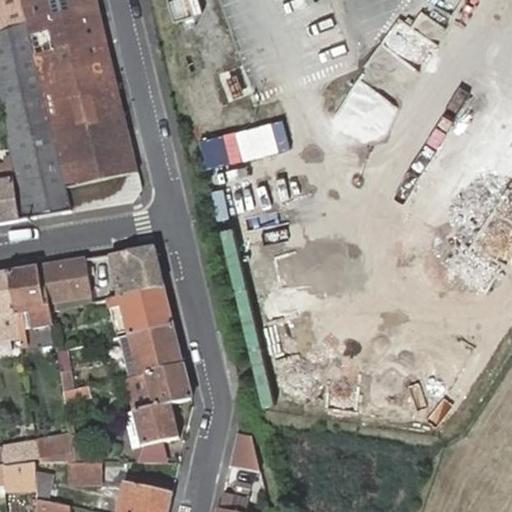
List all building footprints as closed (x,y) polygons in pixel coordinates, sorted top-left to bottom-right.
[(0,0),(0,34),(28,25),(22,0),(0,0)] [(108,41),(97,0),(22,0),(28,25),(36,59),(108,41)] [(139,174),(108,41),(36,59),(28,25),(0,34),(0,89),(11,156),(12,166),(22,222),(73,213),(135,203),(143,190),(139,174)] [(0,225),(22,222),(12,166),(11,156),(5,157),(6,168),(0,168),(0,225)] [(166,287),(157,249),(130,254),(112,257),(119,299),(166,287)] [(87,261),(46,268),(52,309),(53,314),(60,312),(58,304),(93,296),(90,277),(87,261)] [(41,268),(11,274),(17,313),(19,324),(19,328),(22,342),(28,341),(23,314),(33,313),(35,330),(51,327),(47,310),(41,268)] [(11,274),(0,275),(0,315),(17,313),(11,274)] [(109,301),(119,340),(123,339),(175,326),(166,287),(119,299),(114,301),(109,301)] [(58,304),(60,312),(94,305),(93,296),(58,304)] [(52,309),(47,310),(51,327),(55,326),(53,314),(52,309)] [(175,326),(123,339),(133,378),(150,374),(185,366),(175,326)] [(69,352),(60,354),(63,375),(71,373),(72,373),(69,352)] [(193,400),(185,366),(150,374),(133,378),(130,379),(138,413),(158,408),(173,405),(193,400)] [(71,373),(63,375),(66,394),(76,392),(71,373)] [(76,392),(66,394),(67,405),(92,399),(90,388),(76,392)] [(138,413),(146,448),(181,439),(173,405),(158,408),(138,413)] [(138,413),(127,415),(135,451),(146,448),(138,413)] [(83,435),(72,437),(72,440),(74,454),(86,452),(83,435)] [(255,447),(253,438),(239,435),(231,467),(262,473),(255,447)] [(76,465),(74,454),(72,440),(52,441),(56,464),(72,465),(76,465)] [(42,464),(38,442),(3,445),(4,448),(6,461),(6,464),(8,464),(37,464),(42,464)] [(86,452),(74,454),(76,465),(88,465),(86,452)] [(9,466),(11,486),(26,485),(25,465),(9,466)] [(76,465),(72,465),(72,485),(103,485),(103,465),(88,465),(76,465)] [(55,476),(38,473),(38,485),(39,498),(50,500),(55,476)] [(171,511),(175,494),(130,484),(128,491),(136,493),(131,511),(124,511),(122,511),(121,511),(171,511)] [(26,485),(11,486),(11,495),(25,495),(25,506),(39,506),(39,502),(39,498),(38,485),(26,485)] [(131,511),(136,493),(128,491),(124,507),(123,507),(122,511),(124,511),(131,511)] [(221,511),(247,511),(250,499),(225,494),(221,511)] [(53,504),(39,502),(39,506),(39,511),(71,511),(72,507),(53,504)]
